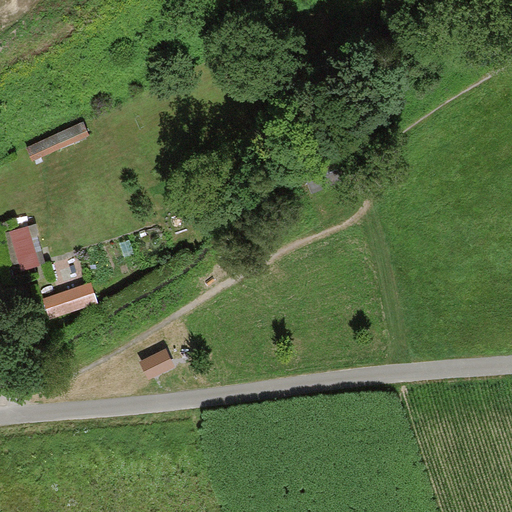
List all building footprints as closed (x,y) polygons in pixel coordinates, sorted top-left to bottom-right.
[(79,110),(24,137),(31,151),(85,124),(79,110)] [(330,143),(296,158),(310,188),(344,173),(330,143)] [(27,219),(7,225),(18,261),(38,255),(27,219)] [(67,280),(37,293),(46,312),(76,299),(67,280)] [(166,352),(144,362),(151,375),(159,371),(172,365),(166,352)]
